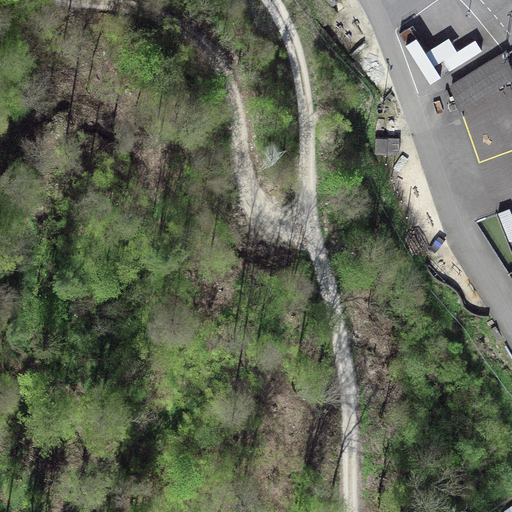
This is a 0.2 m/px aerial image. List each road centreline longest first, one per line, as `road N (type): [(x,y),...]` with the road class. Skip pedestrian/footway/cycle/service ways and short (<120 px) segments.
road 1 (track): [(351,511),(309,208),(303,81),(271,0)]
road 2 (track): [(313,231),(280,220),(255,199),(229,82),(207,47),(132,5),(65,0)]
road 3 (track): [(0,343),(83,416),(100,475),(97,511)]
